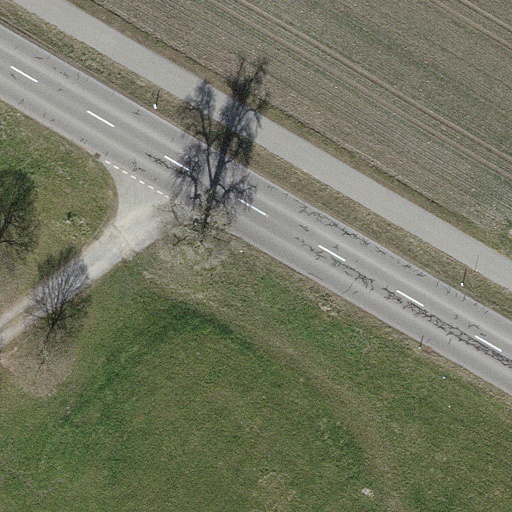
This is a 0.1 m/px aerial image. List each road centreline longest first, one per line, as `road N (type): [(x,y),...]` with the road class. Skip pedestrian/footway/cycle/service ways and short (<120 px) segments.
road 1 (tertiary): [(511,357),(0,60)]
road 2 (track): [(186,169),(143,231),(0,328)]
